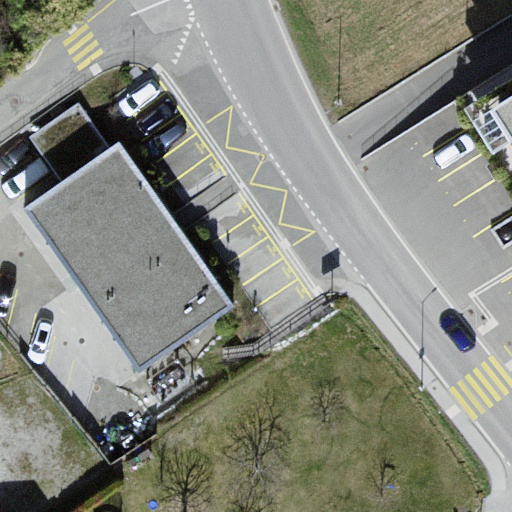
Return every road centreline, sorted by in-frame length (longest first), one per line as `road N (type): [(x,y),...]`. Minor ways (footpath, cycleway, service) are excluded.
road 1 (tertiary): [(225,0),(363,237),(511,423)]
road 2 (residential): [(159,0),(0,108)]
